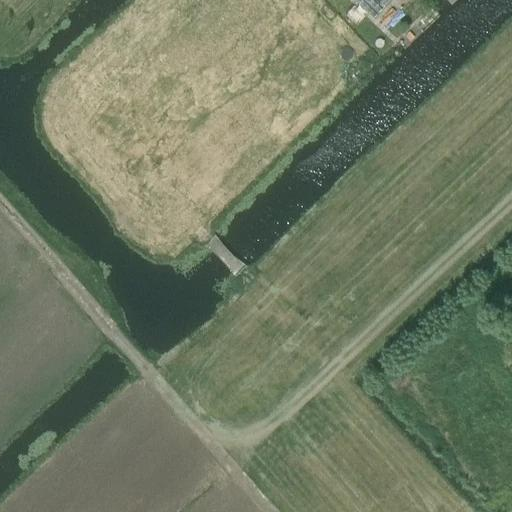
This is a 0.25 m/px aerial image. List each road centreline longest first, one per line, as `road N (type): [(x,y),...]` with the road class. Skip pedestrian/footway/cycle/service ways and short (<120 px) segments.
road 1 (track): [(0,203),(266,511)]
road 2 (track): [(224,463),(511,200)]
